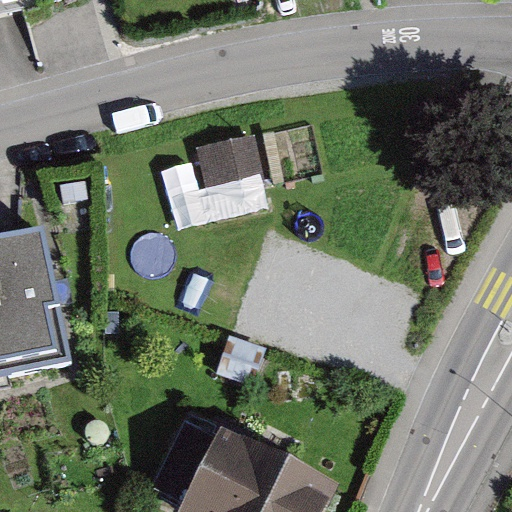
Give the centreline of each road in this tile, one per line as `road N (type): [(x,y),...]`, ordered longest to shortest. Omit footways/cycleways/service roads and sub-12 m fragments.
road 1 (residential): [(0,133),(222,70),(373,48),(511,42)]
road 2 (secondary): [(511,344),(423,511)]
